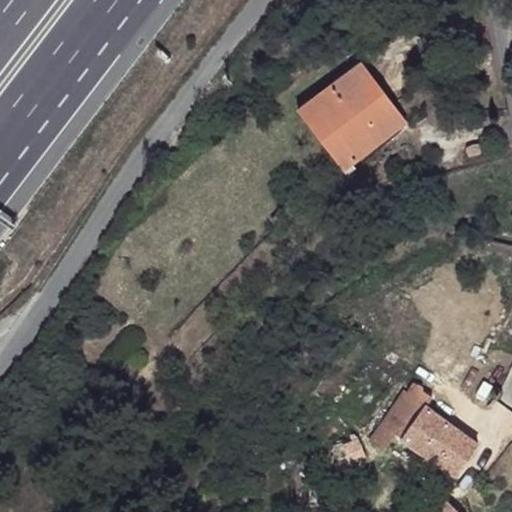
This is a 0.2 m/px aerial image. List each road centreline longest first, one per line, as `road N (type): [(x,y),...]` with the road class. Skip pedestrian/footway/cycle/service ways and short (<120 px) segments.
road 1 (unclassified): [(0,363),(50,282),(273,0)]
road 2 (motorway): [(0,138),(105,0)]
